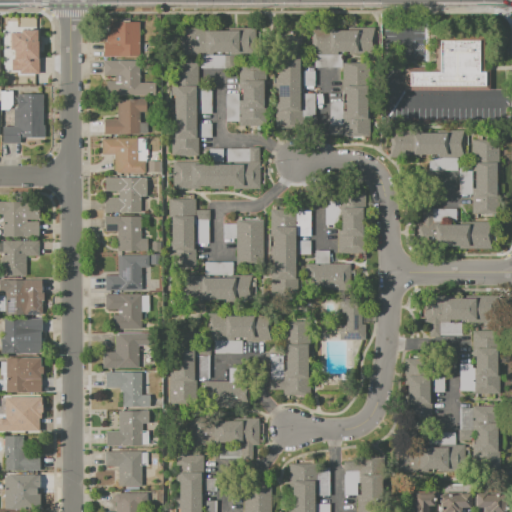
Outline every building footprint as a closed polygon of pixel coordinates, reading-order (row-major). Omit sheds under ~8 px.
[(139,56),(103,56),(103,41),(116,41),(116,21),(138,21),(139,56)] [(255,27),(254,55),(233,55),(233,68),(200,67),(200,55),(180,55),(181,28),(208,28),(208,30),(228,31),(228,27),(255,27)] [(311,54),(311,28),(332,28),(332,30),(356,30),(356,27),(374,27),(374,54),(348,54),(348,51),(337,51),(337,54),(311,54)] [(43,60),(32,60),(32,58),(23,58),(23,42),(10,42),(10,28),(24,28),(24,31),(28,31),(28,28),(39,28),(39,31),(42,31),(43,60)] [(434,34),(483,33),(484,65),(489,65),(489,90),(404,90),(403,66),(434,66),(434,34)] [(301,35),(301,67),(298,67),(298,79),(301,79),(301,91),(298,91),(298,103),(302,103),(302,128),(274,128),(274,101),(277,101),(277,92),(274,92),(274,77),(277,77),(277,67),(274,67),(274,35),(301,35)] [(154,95),(106,95),(106,81),(114,81),(114,76),(103,76),(103,61),(139,61),(139,83),(154,83),(154,95)] [(238,126),(238,100),(241,100),(241,89),(238,89),(238,62),(265,62),(265,89),(263,89),(263,98),(265,98),(265,125),(238,126)] [(342,93),(342,62),(370,62),(370,90),(366,90),(366,109),(369,109),(369,136),(342,136),(342,135),(327,135),(327,124),(329,124),(329,101),(342,101),(342,111),(345,111),(345,93),(342,93)] [(198,63),(198,94),(195,94),(195,107),(198,107),(198,119),(195,119),(195,130),(198,130),(198,156),(171,156),(171,130),(173,130),(173,120),(171,120),(171,105),(173,105),(173,88),(171,88),(171,63),(198,63)] [(36,85),(0,85),(0,70),(36,70),(36,78),(39,78),(39,83),(36,83),(36,85)] [(313,71),(301,70),(300,85),(313,85),(313,71)] [(209,113),(210,89),(196,88),(195,113),(209,113)] [(0,91),(12,91),(12,104),(8,110),(0,110),(0,91)] [(225,121),(225,93),(238,93),(238,121),(225,121)] [(42,94),(43,125),(44,125),(44,137),(19,137),(19,143),(2,144),(2,127),(13,127),(13,108),(17,108),(16,95),(42,94)] [(139,134),(103,134),(103,119),(117,119),(117,99),(145,99),(145,112),(139,111),(139,134)] [(463,130),(463,157),(437,157),(437,155),(421,155),(421,157),(389,157),(389,130),(413,130),(413,133),(434,133),(434,130),(463,130)] [(144,173),(116,173),(116,171),(114,171),(114,154),(102,154),(101,138),(136,138),(136,161),(144,161),(144,173)] [(471,139),(498,139),(498,168),(495,169),(496,186),(498,186),(498,213),(471,213),(471,188),(474,188),(474,168),(471,168),(471,139)] [(259,188),(237,189),(237,186),(224,186),(224,189),(209,189),(209,186),(199,186),(199,188),(173,189),(172,162),(198,161),(198,165),(209,164),(208,149),(222,149),(222,164),(226,164),(226,149),(248,148),(248,147),(258,147),(259,188)] [(160,172),(147,172),(147,161),(160,161),(160,172)] [(140,212),(104,212),(104,197),(118,197),(118,190),(104,191),(104,178),(145,177),(145,196),(140,196),(140,212)] [(338,228),(325,228),(325,190),(338,190),(338,228)] [(337,253),(337,229),(340,229),(340,190),(364,190),(364,217),(362,217),(362,236),(364,236),(364,253),(337,253)] [(195,209),(209,209),(209,219),(195,220),(195,224),(192,224),(192,241),(195,241),(195,266),(168,267),(168,240),(170,240),(170,225),(169,225),(169,199),(195,198),(195,209)] [(38,236),(2,236),(2,214),(0,214),(0,202),(38,202),(38,219),(26,219),(26,221),(38,221),(38,236)] [(490,249),(458,249),(458,246),(440,246),(440,250),(416,250),(416,221),(421,221),(421,208),(432,208),(432,221),(435,221),(435,224),(459,224),(459,222),(490,222),(490,249)] [(207,243),(208,210),(194,209),(193,243),(207,243)] [(298,210),(298,235),(294,235),(294,247),(297,247),(297,259),(294,259),(294,270),(297,270),(297,302),(269,302),(269,247),(272,247),(272,236),(269,236),(269,210),(298,210)] [(309,211),(295,210),(295,236),(309,236),(309,211)] [(146,251),(117,250),(117,231),(104,231),(104,216),(140,216),(140,238),(147,238),(146,251)] [(263,220),(262,266),(235,266),(236,220),(263,220)] [(38,240),(38,256),(25,256),(25,275),(2,275),(2,240),(38,240)] [(160,251),(151,251),(151,241),(160,241),(160,251)] [(327,250),(314,250),(313,262),(327,262),(327,250)] [(159,264),(150,264),(150,254),(159,254),(159,264)] [(141,289),(105,290),(105,275),(117,275),(117,255),(148,255),(148,267),(141,267),(141,289)] [(305,263),(349,263),(349,291),(305,291),(305,263)] [(178,275),(209,275),(209,279),(226,278),(226,275),(251,275),(251,302),(224,303),(224,299),(210,299),(210,303),(178,303),(178,275)] [(0,279),(41,279),(41,292),(43,292),(43,301),(41,301),(41,315),(23,315),(23,314),(5,314),(5,292),(0,292),(0,279)] [(141,328),(112,328),(112,315),(118,315),(118,309),(105,309),(104,294),(140,294),(141,328)] [(493,295),(493,322),(466,322),(466,320),(449,320),(449,322),(439,322),(439,336),(428,336),(428,322),(423,322),(423,295),(450,295),(450,298),(464,298),(464,295),(493,295)] [(365,340),(338,339),(339,324),(345,324),(345,314),(339,314),(339,298),(367,298),(367,314),(361,314),(361,324),(365,324),(365,340)] [(270,340),(245,340),(245,338),(233,338),(233,340),(207,340),(207,313),(231,313),(231,316),(245,316),(245,311),(270,311),(270,340)] [(41,318),(41,353),(0,353),(0,338),(3,338),(3,318),(41,318)] [(309,395),(283,395),(283,389),(268,389),(268,379),(282,379),(282,368),(285,368),(285,352),(282,352),(282,321),(309,320),(310,353),(307,353),(307,368),(309,367),(309,395)] [(169,404),(167,330),(196,330),(196,344),(210,344),(210,355),(192,355),(193,372),(196,372),(196,403),(169,404)] [(496,330),(499,330),(499,353),(495,353),(496,366),(498,366),(498,393),(472,393),(471,368),(474,367),(474,356),(472,356),(471,330),(496,330)] [(137,368),(102,368),(102,352),(115,352),(114,335),(117,335),(117,333),(151,333),(151,345),(137,345),(137,368)] [(193,349),(193,356),(196,356),(196,377),(207,377),(208,345),(198,344),(198,349),(193,349)] [(40,357),(40,366),(42,366),(42,374),(40,374),(40,378),(40,392),(5,392),(5,391),(0,391),(0,380),(2,380),(2,375),(0,375),(0,362),(5,362),(5,357),(40,357)] [(431,418),(403,419),(403,394),(407,394),(407,385),(404,385),(403,358),(430,358),(431,384),(428,384),(429,395),(431,395),(431,418)] [(457,391),(472,391),(472,365),(458,364),(457,391)] [(149,407),(122,407),(122,390),(119,390),(119,388),(105,388),(105,372),(140,372),(140,395),(149,395),(149,407)] [(248,408),(204,408),(204,381),(248,381),(248,408)] [(27,432),(0,432),(0,419),(6,419),(6,397),(40,397),(40,412),(27,412),(27,432)] [(499,442),(499,469),(473,470),(472,443),(475,443),(474,431),(472,431),(472,406),(498,405),(499,432),(495,432),(496,442),(499,442)] [(147,411),(147,423),(141,423),(141,430),(147,430),(147,444),(141,444),(141,446),(106,446),(105,431),(118,431),(118,411),(147,411)] [(258,418),(258,445),(252,445),(252,459),(241,459),(241,445),(235,445),(235,443),(221,443),(221,446),(190,447),(190,418),(222,418),(222,421),(231,421),(231,418),(258,418)] [(470,429),(470,440),(458,440),(458,429),(470,429)] [(38,471),(3,471),(3,436),(22,436),(22,452),(25,452),(25,455),(38,455),(38,471)] [(464,470),(437,471),(437,468),(427,469),(427,472),(407,472),(396,472),(396,448),(418,448),(418,447),(438,447),(438,445),(464,444),(464,470)] [(141,451),(141,452),(147,452),(147,466),(141,466),(141,486),(118,486),(118,466),(105,466),(105,451),(141,451)] [(203,455),(203,481),(200,481),(200,495),(203,495),(203,509),(200,509),(200,511),(178,511),(178,509),(176,509),(175,497),(178,497),(178,482),(176,482),(176,455),(203,455)] [(384,457),(384,484),(381,484),(381,498),(385,498),(385,511),(356,511),(356,494),(359,494),(359,483),(356,483),(356,471),(343,471),(343,461),(358,461),(358,457),(384,457)] [(288,511),(288,502),(291,502),(291,490),(288,490),(288,463),(316,463),(316,489),(313,489),(313,501),(316,501),(316,511),(288,511)] [(5,509),(5,475),(39,475),(39,492),(26,492),(26,509),(5,509)] [(244,511),(244,478),(270,478),(270,511),(244,511)] [(146,492),(146,506),(139,506),(139,511),(115,511),(115,503),(114,501),(114,495),(115,493),(146,492)] [(412,511),(412,501),(414,501),(413,492),(434,492),(434,506),(428,506),(428,511),(412,511)] [(474,508),(474,492),(484,492),(484,494),(505,494),(505,502),(502,502),(502,511),(482,511),(482,508),(474,508)] [(438,495),(440,495),(440,493),(469,493),(470,508),(461,508),(461,511),(439,511),(439,503),(438,503),(438,495)]
